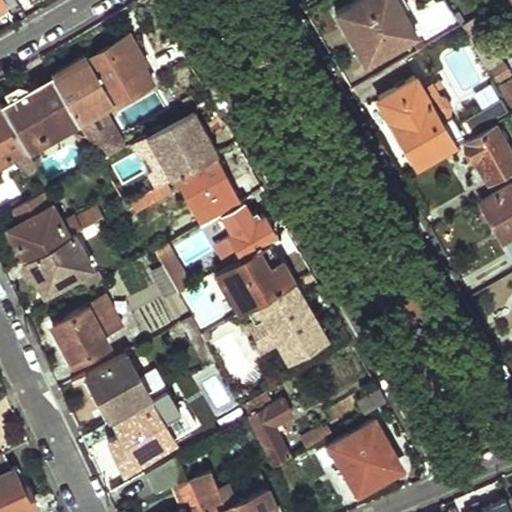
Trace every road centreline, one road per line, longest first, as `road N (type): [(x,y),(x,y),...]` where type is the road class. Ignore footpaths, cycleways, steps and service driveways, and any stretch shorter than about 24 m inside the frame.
road 1 (residential): [(174,0),(449,481)]
road 2 (residential): [(511,399),(289,0)]
road 3 (residential): [(0,320),(92,511)]
